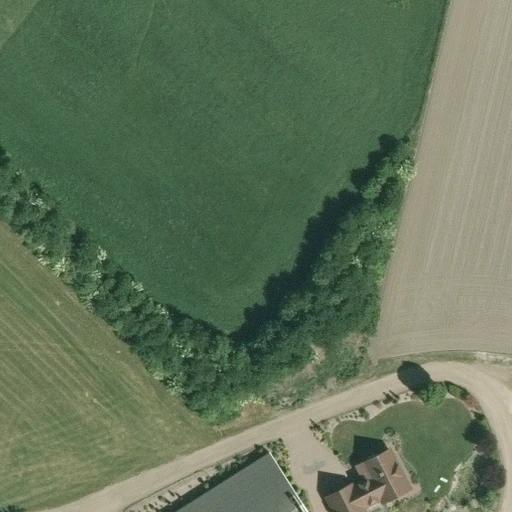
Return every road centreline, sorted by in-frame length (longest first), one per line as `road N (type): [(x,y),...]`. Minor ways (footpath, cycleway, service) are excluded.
road 1 (track): [(511,395),(498,374),(423,378),(68,511)]
road 2 (track): [(503,511),(511,469),(499,419),(465,373)]
